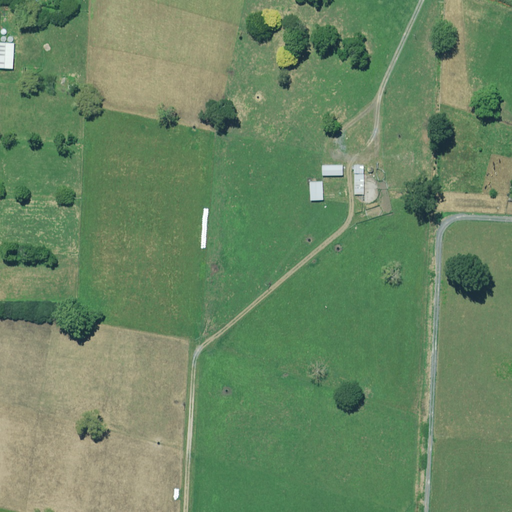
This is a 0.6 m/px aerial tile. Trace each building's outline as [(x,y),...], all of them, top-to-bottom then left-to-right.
[(259,73),(262,65),(273,69),(274,63),(273,63),(274,59),(272,58),(274,53),(266,50),(267,45),(256,41),(244,78),(258,82),(261,74),(259,73)] [(16,44),(1,44),(0,57),(0,68),(15,69),(16,44)] [(366,174),(366,164),(356,164),(356,174),(356,195),(366,195),(366,174)] [(345,176),(345,166),(324,166),(324,176),(345,176)] [(325,201),(325,182),(312,183),(312,201),(325,201)]
